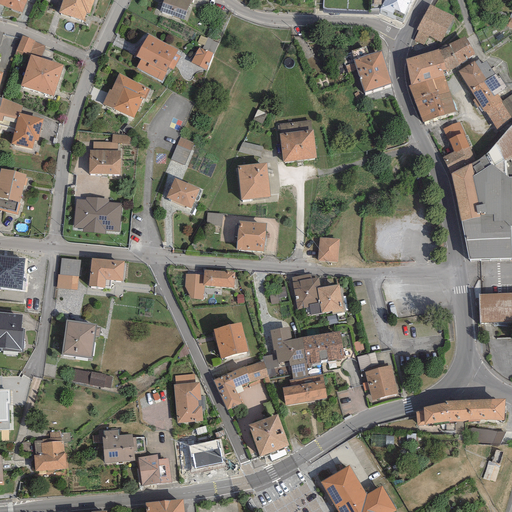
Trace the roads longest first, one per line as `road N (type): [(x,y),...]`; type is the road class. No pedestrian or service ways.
road 1 (unclassified): [(153,260),(457,278)]
road 2 (tertiary): [(402,42),(400,92),(450,222),(457,278)]
road 3 (residential): [(153,260),(257,482)]
road 4 (tertiary): [(257,482),(23,511)]
road 5 (tertiary): [(464,379),(437,397),(364,419),(257,482)]
road 6 (residential): [(55,249),(62,164),(93,62)]
road 7 (unclassified): [(226,0),(245,14),(364,27),(402,42)]
road 8 (residential): [(43,378),(55,249)]
